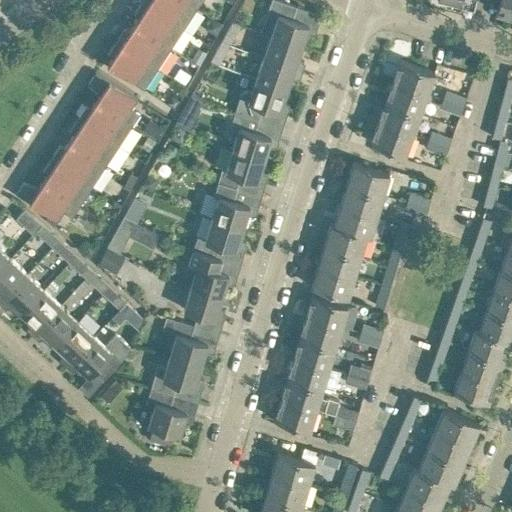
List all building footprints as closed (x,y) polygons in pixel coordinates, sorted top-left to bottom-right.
[(184,27),(143,0),(141,0),(134,12),(138,16),(134,23),(171,47),(184,27)] [(197,7),(187,0),(143,0),(184,27),(197,7)] [(271,0),(260,31),(271,34),(301,45),(306,32),(312,35),(316,26),(317,27),(321,13),(284,0),(271,0)] [(511,14),(511,0),(499,0),(496,10),(511,14)] [(229,43),(241,23),(232,18),(221,38),(229,43)] [(171,47),(134,23),(129,29),(124,27),(116,39),(158,67),(171,47)] [(297,57),(301,45),(271,34),(263,56),(301,69),(304,60),(297,57)] [(218,63),(229,43),(221,38),(210,59),(218,63)] [(158,67),(116,39),(108,52),(112,56),(107,63),(144,87),(158,67)] [(297,78),(301,69),(263,56),(256,78),(286,88),(291,75),(297,78)] [(400,58),(393,79),(427,91),(435,71),(400,58)] [(100,92),(95,99),(133,124),(140,112),(132,107),(138,97),(96,70),(88,82),(100,92)] [(510,99),(511,91),(511,76),(507,75),(502,97),(510,99)] [(286,88),(256,78),(252,91),(246,89),(241,93),(235,109),(283,125),(287,112),(286,111),(289,103),(282,100),(286,88)] [(420,112),(427,91),(393,79),(385,99),(420,112)] [(446,89),(443,97),(463,104),(466,96),(446,89)] [(191,93),(186,102),(198,108),(203,98),(191,93)] [(171,94),(167,102),(175,107),(179,98),(171,94)] [(463,104),(443,97),(440,105),(460,113),(463,104)] [(504,120),(510,99),(502,97),(496,118),(504,120)] [(133,124),(95,99),(91,106),(86,103),(77,116),(119,144),(133,124)] [(412,132),(420,112),(385,99),(378,120),(412,132)] [(279,138),(283,125),(235,109),(230,125),(234,133),(237,134),(233,147),(264,156),(268,144),(275,146),(277,137),(279,138)] [(119,144),(77,116),(69,129),(73,133),(69,139),(106,164),(119,144)] [(500,137),(504,120),(496,118),(491,134),(500,137)] [(405,153),(412,132),(378,120),(370,140),(405,153)] [(432,130),(429,139),(448,145),(451,137),(432,130)] [(106,164),(69,139),(64,146),(59,144),(51,156),(93,184),(106,164)] [(445,153),(448,145),(429,139),(426,147),(445,153)] [(502,163),(507,142),(499,140),(493,161),(502,163)] [(260,169),(264,156),(233,147),(226,169),(239,174),(236,186),(261,193),(266,180),(264,180),(267,171),(260,169)] [(79,204),(93,184),(51,156),(43,169),(47,173),(42,180),(79,204)] [(383,192),(390,171),(353,160),(346,181),(383,192)] [(497,184),(502,163),(493,161),(488,182),(497,184)] [(130,170),(126,178),(133,181),(137,174),(130,170)] [(126,178),(123,185),(130,188),(133,181),(126,178)] [(72,215),(79,204),(42,180),(38,186),(23,180),(16,191),(49,213),(46,217),(54,224),(63,210),(72,215)] [(261,193),(236,186),(218,180),(213,194),(218,195),(211,216),(243,225),(247,213),(254,215),(256,206),(257,207),(261,193)] [(377,213),(383,192),(346,181),(340,201),(377,213)] [(491,205),(497,184),(488,182),(482,203),(491,205)] [(428,205),(430,198),(409,191),(407,199),(428,205)] [(425,214),(428,205),(407,199),(404,208),(425,214)] [(371,233),(377,213),(340,201),(334,222),(367,232),(371,233)] [(42,222),(25,206),(15,216),(33,232),(36,229),(42,222)] [(120,251),(137,220),(124,213),(107,244),(120,251)] [(484,238),(491,218),(482,215),(475,236),(484,238)] [(239,238),(243,225),(211,216),(205,238),(197,236),(193,248),(240,262),(244,249),(243,249),(246,240),(239,238)] [(409,223),(409,222),(401,220),(394,240),(403,243),(405,234),(409,223)] [(367,232),(334,222),(330,221),(324,242),(361,253),(367,232)] [(59,238),(42,222),(36,229),(52,245),(59,238)] [(409,223),(405,234),(417,237),(420,226),(409,223)] [(477,259),(484,238),(475,236),(468,256),(477,259)] [(76,253),(59,238),(52,245),(69,260),(76,253)] [(396,264),(403,243),(394,240),(388,261),(396,264)] [(354,274),(361,253),(324,242),(317,263),(354,274)] [(0,267),(11,256),(0,246),(0,267)] [(511,271),(511,248),(509,247),(502,268),(511,271)] [(240,262),(193,248),(189,261),(188,265),(191,270),(194,271),(190,285),(222,294),(226,282),(232,284),(235,275),(236,276),(240,262)] [(92,269),(76,253),(69,260),(86,276),(92,269)] [(0,301),(27,272),(11,256),(0,267),(0,301)] [(469,280),(477,259),(468,256),(461,277),(469,280)] [(390,285),(396,264),(388,261),(382,282),(390,285)] [(348,295),(354,274),(317,263),(311,284),(348,295)] [(511,294),(511,271),(502,268),(495,288),(511,294)] [(109,284),(92,269),(86,276),(103,291),(109,284)] [(22,311),(44,287),(27,272),(0,301),(0,302),(1,301),(7,308),(12,302),(22,311)] [(462,300),(469,280),(461,277),(454,297),(462,300)] [(384,306),(390,285),(382,282),(375,303),(384,306)] [(126,300),(109,284),(103,291),(119,307),(126,300)] [(218,307),(222,294),(190,285),(183,307),(197,311),(194,323),(219,331),(223,318),(222,318),(225,309),(218,307)] [(33,333),(61,302),(44,287),(22,311),(31,320),(26,325),(33,332),(32,333),(33,333)] [(511,294),(495,288),(487,309),(511,317),(511,294)] [(312,293),(306,314),(341,324),(347,303),(312,293)] [(456,319),(462,300),(454,297),(447,316),(456,319)] [(55,342),(78,318),(61,302),(33,333),(34,332),(41,339),(45,333),(55,342)] [(511,340),(511,317),(487,309),(481,328),(480,330),(509,340),(511,340)] [(335,345),(341,324),(306,314),(300,334),(335,345)] [(448,341),(456,319),(447,316),(440,338),(448,341)] [(66,364),(95,333),(78,318),(55,342),(65,351),(60,356),(67,363),(66,364)] [(381,336),(383,328),(362,322),(360,330),(381,336)] [(215,344),(219,331),(194,323),(190,335),(176,331),(169,354),(201,363),(205,351),(211,353),(214,344),(215,344)] [(502,360),(509,340),(480,330),(481,328),(475,326),(468,348),(502,360)] [(378,345),(381,336),(360,330),(357,339),(378,345)] [(116,332),(105,343),(95,333),(66,364),(67,364),(68,364),(74,370),(79,364),(89,374),(93,369),(103,378),(133,347),(116,332)] [(328,366),(335,345),(300,334),(293,355),(328,366)] [(441,362),(448,341),(440,338),(433,359),(441,362)] [(495,381),(502,360),(468,348),(461,368),(495,381)] [(197,376),(201,363),(169,354),(162,376),(176,380),(172,392),(198,400),(202,387),(201,387),(204,378),(197,376)] [(322,387),(328,366),(293,355),(287,376),(322,387)] [(434,382),(441,362),(433,359),(426,379),(434,382)] [(368,378),(371,369),(351,363),(348,372),(368,378)] [(488,401),(495,381),(461,368),(453,389),(488,401)] [(366,386),(368,378),(348,372),(346,380),(366,386)] [(115,376),(107,384),(115,392),(123,384),(115,376)] [(316,408),(322,387),(287,376),(281,397),(316,408)] [(194,413),(198,400),(172,392),(151,386),(146,399),(147,399),(146,402),(149,408),(152,409),(148,423),(153,424),(149,437),(171,444),(175,431),(179,433),(184,419),(190,422),(193,413),(194,413)] [(413,417),(421,397),(413,393),(405,413),(413,417)] [(309,428),(316,408),(281,397),(275,418),(309,428)] [(355,420),(358,411),(337,404),(335,413),(355,420)] [(479,422),(444,406),(435,426),(470,442),(479,422)] [(353,428),(355,420),(335,413),(332,421),(353,428)] [(404,437),(413,417),(405,413),(396,433),(404,437)] [(470,442),(435,426),(426,446),(462,462),(470,442)] [(396,456),(404,437),(396,433),(388,452),(396,456)] [(453,482),(462,462),(426,446),(418,465),(417,467),(449,480),(453,482)] [(278,450),(271,470),(308,482),(315,461),(278,450)] [(387,477),(396,456),(388,452),(379,473),(387,477)] [(441,500),(449,480),(417,467),(418,465),(414,464),(405,485),(441,500)] [(363,490),(370,469),(361,466),(354,486),(363,490)] [(302,503),(308,482),(271,470),(265,491),(302,503)] [(347,493),(354,473),(345,470),(338,491),(347,493)] [(435,511),(441,500),(405,485),(397,505),(413,511),(435,511)] [(356,510),(363,490),(354,486),(347,507),(356,510)] [(299,511),(302,503),(265,491),(258,511),(299,511)] [(332,511),(340,511),(347,493),(338,491),(331,511),(332,511)]
